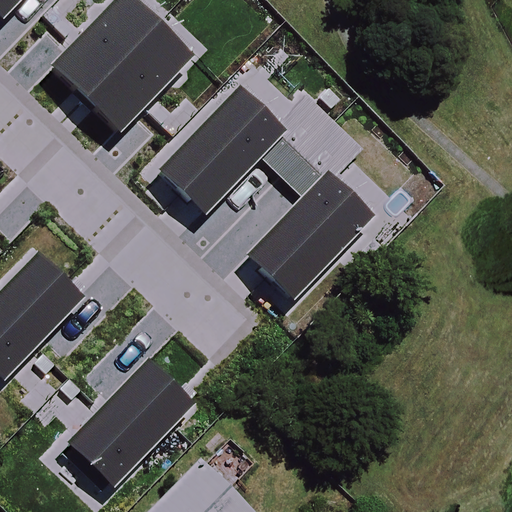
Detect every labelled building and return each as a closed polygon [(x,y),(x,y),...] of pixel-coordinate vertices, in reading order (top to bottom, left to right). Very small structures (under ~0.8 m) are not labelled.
[(75,35),(80,42),(149,0),(148,0),(0,0),(0,90),(29,74),(24,66),(75,35)] [(304,279),(287,109),(206,117),(212,173),(197,174),(205,255),(221,254),(225,287),(304,279)] [(158,311),(104,275),(86,303),(140,339),(158,311)] [(0,492),(58,473),(31,395),(0,406),(0,492)] [(243,511),(194,464),(146,511),(243,511)]
